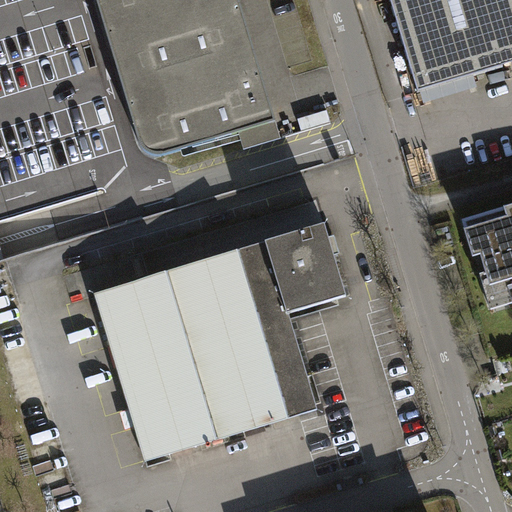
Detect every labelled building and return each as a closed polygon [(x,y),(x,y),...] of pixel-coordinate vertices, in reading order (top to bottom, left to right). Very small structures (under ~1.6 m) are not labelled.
[(103,0),(145,144),(151,152),(161,152),(275,120),(241,0),(103,0)] [(358,0),(389,102),(400,98),(370,0),(358,0)] [(511,0),(390,0),(420,100),(511,73),(511,0)] [(511,217),(466,231),(479,273),(489,270),(498,301),(511,296),(511,217)] [(266,244),(290,321),(348,303),(325,226),(266,244)] [(290,321),(266,244),(96,297),(148,462),(276,423),(318,410),(290,321)]
